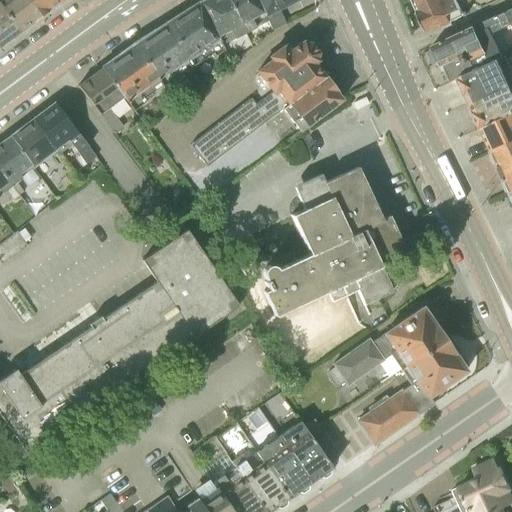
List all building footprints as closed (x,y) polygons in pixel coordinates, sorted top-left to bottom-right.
[(38,18),(24,0),(0,0),(0,5),(20,31),(38,18)] [(24,0),(38,18),(61,1),(60,0),(24,0)] [(244,34),(227,0),(204,0),(203,2),(201,3),(220,41),(231,34),(235,39),(240,36),(242,40),(246,37),(244,34)] [(268,23),(256,0),(227,0),(244,34),(255,28),(256,29),(268,23)] [(256,0),(268,23),(272,31),(286,24),(278,7),(292,0),(256,0)] [(410,0),(425,31),(441,24),(443,28),(451,24),(450,21),(464,14),(461,8),(470,4),(470,0),(472,0),(482,3),(488,0),(410,0)] [(220,41),(201,3),(199,4),(178,17),(176,17),(170,20),(169,23),(166,24),(192,66),(213,53),(215,56),(225,50),(220,41)] [(0,45),(8,40),(11,39),(16,36),(17,33),(20,31),(0,5),(0,45)] [(451,82),(458,79),(457,78),(502,57),(491,34),(511,24),(511,8),(431,46),(433,51),(429,54),(434,63),(439,63),(441,67),(443,66),(451,82)] [(192,66),(166,24),(164,26),(162,26),(157,29),(155,32),(134,46),(161,86),(162,89),(175,81),(173,79),(192,66)] [(206,167),(284,109),(325,78),(314,64),(317,62),(315,60),(317,53),(310,44),(304,44),(302,42),(287,53),(283,46),(269,57),(272,60),(257,71),(272,92),(255,104),(251,99),(190,145),(206,167)] [(161,86),(134,46),(130,48),(128,48),(123,52),(122,54),(102,69),(123,98),(133,111),(145,102),(143,99),(161,86)] [(470,104),(511,84),(511,52),(502,57),(457,78),(458,79),(470,104)] [(123,98),(102,69),(78,87),(99,117),(101,116),(114,134),(123,128),(109,109),(123,98)] [(325,78),(284,109),(301,131),(342,101),(335,91),(336,90),(336,84),(332,79),(327,78),(326,79),(325,78)] [(481,129),(511,114),(511,84),(470,104),(481,129)] [(36,118),(31,122),(54,153),(55,152),(54,151),(68,141),(83,162),(93,155),(55,104),(44,112),(41,112),(37,116),(36,118)] [(491,151),(511,141),(511,114),(481,129),(491,151)] [(54,153),(31,122),(21,129),(18,129),(14,132),(14,135),(9,138),(31,166),(32,169),(54,153)] [(31,166),(9,138),(6,140),(3,140),(0,142),(0,170),(11,185),(21,178),(19,175),(31,166)] [(501,172),(511,166),(511,141),(491,151),(492,152),(490,157),(493,165),(499,167),(501,172)] [(511,166),(501,172),(505,180),(503,185),(506,192),(511,194),(511,193),(511,166)] [(381,220),(358,169),(324,184),(321,175),(293,188),(297,196),(303,210),(290,216),(308,255),(276,269),(275,267),(274,266),(272,265),(270,265),(266,266),(264,268),(263,270),(262,273),(262,275),(265,281),(263,282),(266,290),(262,292),(273,317),(326,293),(330,302),(356,290),(363,304),(392,291),(379,260),(404,249),(390,217),(381,220)] [(11,185),(0,170),(0,191),(1,192),(11,185)] [(71,172),(64,178),(70,186),(77,181),(71,172)] [(0,415),(25,451),(238,306),(187,230),(142,260),(156,282),(19,375),(15,369),(0,379),(0,415)] [(0,263),(1,264),(27,247),(17,232),(0,244),(0,263)] [(389,353),(400,368),(443,339),(422,308),(382,334),(383,336),(373,344),(370,340),(333,366),(345,385),(383,359),(382,358),(389,353)] [(443,339),(400,368),(411,384),(402,390),(401,388),(386,397),(385,395),(367,407),(368,410),(355,419),(373,445),(434,403),(429,396),(465,370),(443,339)] [(338,455),(324,435),(313,419),(303,426),(328,462),(338,455)] [(331,467),(328,462),(303,426),(300,421),(278,436),(311,483),(319,478),(324,478),(330,475),(330,468),(331,467)] [(311,483),(278,436),(255,452),(288,499),(297,493),(303,493),(308,490),(311,483)] [(288,499),(255,452),(245,459),(241,454),(230,461),(234,467),(265,511),(269,511),(277,507),(281,508),(286,505),(288,499)] [(497,511),(503,509),(502,506),(511,501),(511,498),(506,484),(507,480),(505,475),(501,474),(494,459),(473,469),(477,478),(452,489),(456,496),(462,511),(461,511),(497,511)] [(265,511),(234,467),(211,482),(216,490),(231,511),(265,511)] [(231,511),(216,490),(199,501),(197,498),(185,506),(188,510),(185,511),(231,511)] [(109,493),(100,500),(107,511),(117,504),(109,493)]
